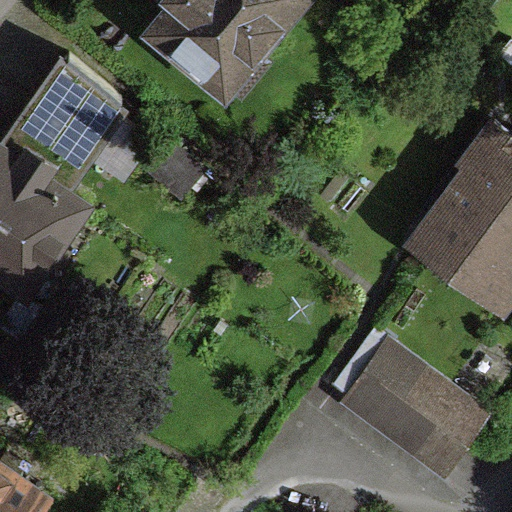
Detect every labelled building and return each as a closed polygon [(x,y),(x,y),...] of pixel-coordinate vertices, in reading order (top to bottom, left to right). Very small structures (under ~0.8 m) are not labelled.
[(160,0),(156,5),(245,78),(275,42),(267,36),(296,0),(160,0)] [(419,225),(511,290),(511,108),(505,104),(419,225)] [(0,118),(0,256),(31,277),(97,181),(53,151),(62,138),(33,118),(23,134),(0,118)] [(490,412),(387,339),(346,395),(449,469),(490,412)] [(0,511),(31,511),(58,474),(0,434),(0,511)]
